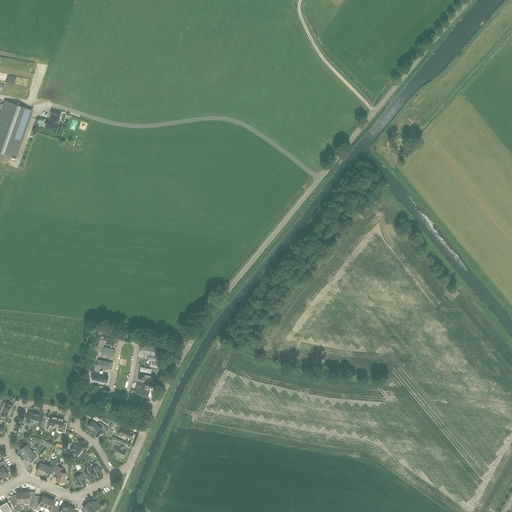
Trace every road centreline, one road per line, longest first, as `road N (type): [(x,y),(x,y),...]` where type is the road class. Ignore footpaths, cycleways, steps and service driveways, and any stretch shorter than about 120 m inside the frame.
road 1 (unclassified): [(319,178),(232,120),(133,126),(52,105)]
road 2 (unclassified): [(157,405),(211,309),(319,178)]
road 3 (unclassified): [(319,178),(470,0)]
road 4 (residential): [(115,476),(73,413),(25,404),(4,443)]
road 5 (residential): [(124,397),(134,347),(124,339),(111,395)]
